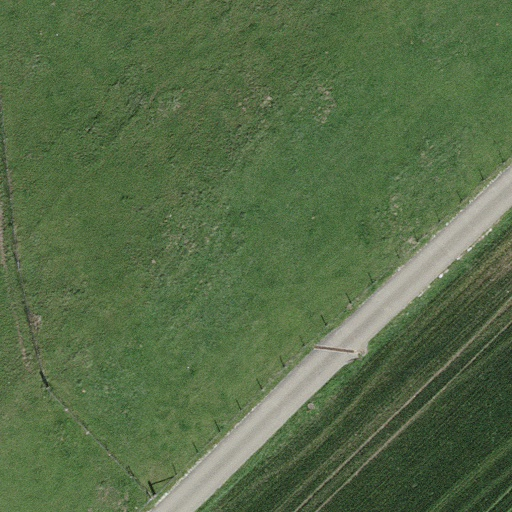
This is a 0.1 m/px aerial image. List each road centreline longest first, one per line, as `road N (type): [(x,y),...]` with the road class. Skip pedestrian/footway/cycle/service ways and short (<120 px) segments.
road 1 (motorway): [(451,0),(0,429)]
road 2 (motorway): [(65,511),(511,82)]
road 3 (track): [(511,190),(176,511)]
